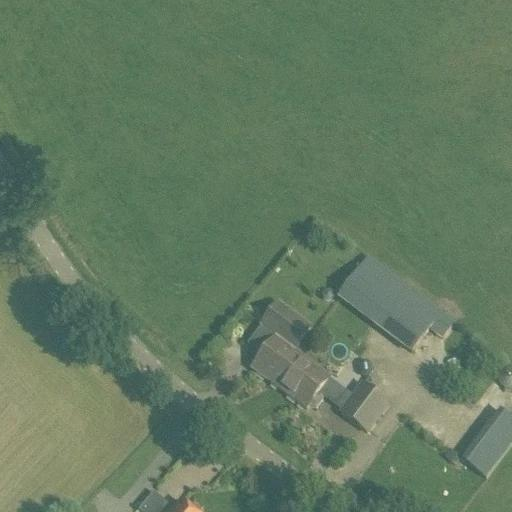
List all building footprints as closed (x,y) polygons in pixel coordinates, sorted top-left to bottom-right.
[(380,316),(386,308),(419,335),(442,306),(370,247),(340,284),(380,316)] [(295,280),(283,271),(277,278),(289,288),(295,280)] [(329,381),(330,380),(293,352),(310,329),(278,305),(262,327),(276,338),(252,370),(307,410),(320,393),(333,403),(344,411),(341,415),(367,434),(389,405),(363,386),(352,399),(329,381)] [(458,370),(456,361),(447,363),(450,373),(458,370)] [(511,369),(510,369),(509,368),(508,368),(507,368),(506,369),(505,369),(504,369),(503,370),(502,370),(501,371),(500,371),(500,372),(499,373),(498,373),(498,374),(497,375),(497,376),(497,377),(497,378),(496,379),(496,380),(496,381),(497,382),(497,383),(497,384),(497,385),(498,386),(499,387),(500,388),(501,389),(502,390),(503,390),(504,391),(505,391),(506,391),(507,391),(508,392),(509,391),(510,391),(511,391),(511,390),(511,369)] [(511,407),(504,402),(463,454),(490,475),(511,446),(511,407)] [(333,428),(324,467),(342,472),(352,433),(333,428)] [(191,511),(181,503),(174,511),(154,494),(138,511),(191,511)]
